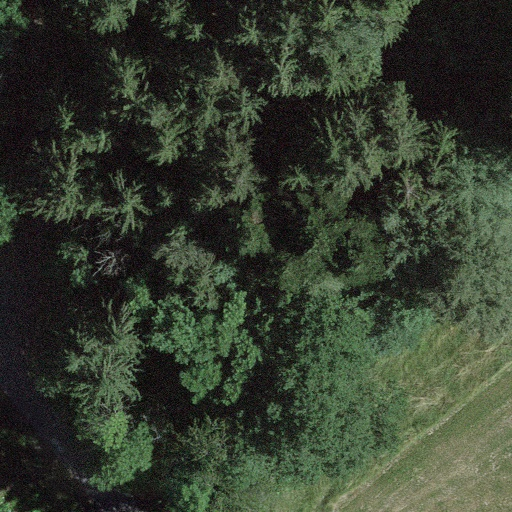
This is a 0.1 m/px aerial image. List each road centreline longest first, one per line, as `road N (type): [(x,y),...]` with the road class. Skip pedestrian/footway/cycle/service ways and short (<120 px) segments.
road 1 (track): [(0,297),(37,218),(31,0)]
road 2 (unclassified): [(0,347),(131,511)]
